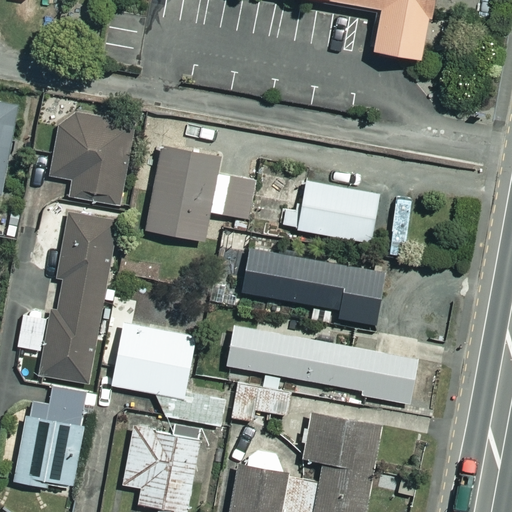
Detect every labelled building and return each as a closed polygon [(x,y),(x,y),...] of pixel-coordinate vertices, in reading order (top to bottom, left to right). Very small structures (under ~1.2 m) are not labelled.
[(425,16),(429,17),(431,0),(339,0),(378,7),(370,49),(418,58),(425,16)] [(24,107),(0,102),(0,196),(7,198),(24,107)] [(138,125),(81,116),(64,128),(57,178),(79,181),(75,200),(125,208),(138,125)] [(228,157),(168,147),(153,233),(212,243),(217,213),(255,220),(262,178),(225,172),(228,157)] [(387,196),(313,182),(307,211),(291,209),(288,228),(378,244),(387,196)] [(68,281),(63,309),(50,320),(28,316),(22,347),(49,352),(44,375),(94,385),(124,222),(75,212),(62,280),(68,281)] [(393,273),(257,250),(249,294),(346,310),(345,319),(384,326),(393,273)] [(120,387),(160,395),(170,417),(225,426),(231,391),(195,385),(203,337),(131,324),(120,387)] [(341,344),(342,338),(323,334),(322,340),(242,325),(234,366),(368,392),(367,396),(416,405),(424,359),(341,344)] [(285,380),(252,373),(250,382),(246,381),(237,418),(258,423),(261,410),(290,416),(296,392),(283,389),(285,380)] [(92,393),(58,386),(54,405),(37,402),(21,483),(54,489),(55,484),(80,489),(92,427),(86,426),(92,393)] [(320,511),(368,511),(384,426),(318,414),(315,429),(310,428),(307,445),(312,446),(309,461),(329,465),(326,482),(320,511)] [(148,489),(145,505),(166,509),(165,511),(194,511),(207,439),(140,427),(129,486),(148,489)] [(320,511),(326,482),(290,475),(285,458),(273,451),(259,454),(254,458),(249,468),(244,467),(236,511),(320,511)]
